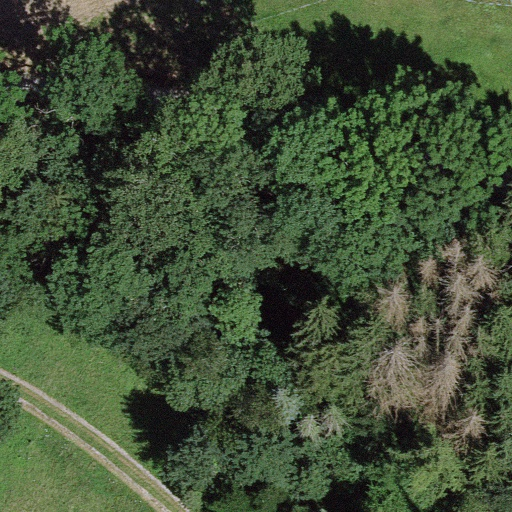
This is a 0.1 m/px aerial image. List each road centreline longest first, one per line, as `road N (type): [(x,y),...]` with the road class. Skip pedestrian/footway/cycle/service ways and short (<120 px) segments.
road 1 (track): [(0,93),(129,99),(264,121),(430,168),(511,179)]
road 2 (track): [(0,383),(67,422),(181,511)]
